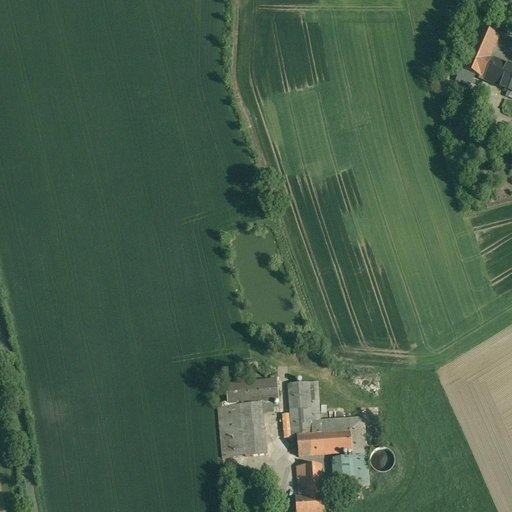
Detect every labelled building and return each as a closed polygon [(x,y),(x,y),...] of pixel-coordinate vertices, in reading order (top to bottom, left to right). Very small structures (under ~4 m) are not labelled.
[(499,38),(480,29),(462,70),(480,78),(506,90),(509,91),(511,83),(511,68),(490,58),(499,38)] [(506,128),(487,122),(482,139),(501,145),(506,128)] [(475,134),(457,129),(456,134),(473,140),(475,134)] [(274,381),(226,385),(228,404),(223,404),(224,408),(261,405),(261,402),(279,400),(277,377),(273,378),(274,381)] [(318,383),(287,385),(291,441),(297,441),(297,436),(350,433),(352,456),(352,458),(332,459),(334,490),(370,487),(365,418),(321,421),(318,383)] [(224,408),(218,409),(223,459),(266,455),(261,405),(224,408)] [(350,433),(297,436),(297,441),(298,459),(352,456),(350,433)] [(324,511),(321,467),(296,468),(298,498),(295,498),(295,511),(324,511)] [(275,485),(262,486),(263,494),(259,495),(260,499),(276,498),(275,485)]
